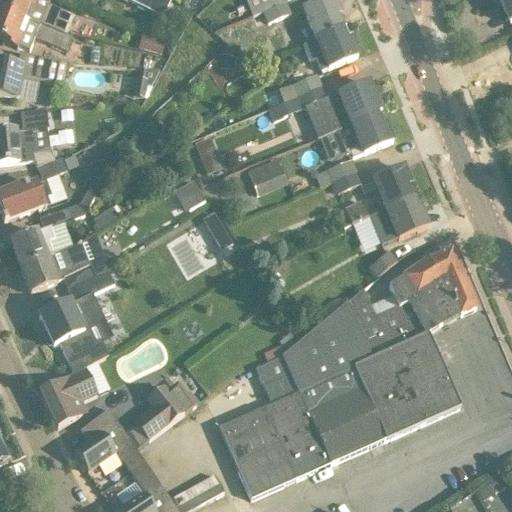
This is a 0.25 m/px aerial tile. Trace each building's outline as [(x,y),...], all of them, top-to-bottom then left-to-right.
[(40,29),(66,39),(74,20),(49,9),(50,6),(38,2),(38,1),(35,0),(3,0),(0,9),(0,16),(28,27),(40,32),(40,29)] [(162,22),(171,3),(166,0),(117,0),(118,0),(162,22)] [(285,7),(300,1),(299,0),(243,0),(251,20),(252,20),(285,7)] [(511,0),(498,0),(510,28),(511,27),(511,0)] [(316,44),(341,34),(336,20),(339,19),(333,2),(304,14),(316,43),(316,44)] [(290,18),(285,7),(252,20),(256,30),(265,26),(266,27),(290,18)] [(67,39),(66,39),(40,29),(40,32),(28,27),(0,16),(0,44),(3,45),(2,47),(17,53),(18,51),(30,56),(35,43),(67,56),(72,41),(67,39)] [(316,44),(316,43),(302,49),(309,66),(315,63),(321,77),(357,62),(350,45),(346,47),(341,34),(316,44)] [(160,59),(164,47),(143,41),(139,53),(160,59)] [(63,90),(67,68),(19,59),(16,71),(0,68),(0,100),(17,103),(20,85),(38,89),(39,85),(63,90)] [(240,62),(221,59),(218,73),(237,77),(240,62)] [(149,88),(151,78),(139,76),(137,86),(135,86),(133,101),(144,103),(147,88),(149,88)] [(282,108),(320,92),(316,81),(278,97),(282,108)] [(380,118),(367,88),(336,101),(336,100),(325,104),(320,92),(282,108),(268,115),(273,127),(304,113),(317,143),(351,129),(351,130),(376,120),(380,118)] [(37,174),(61,163),(54,166),(48,152),(33,159),(30,134),(48,133),(46,115),(20,117),(21,135),(0,137),(0,170),(34,167),(37,174)] [(376,120),(351,130),(356,141),(340,147),(345,160),(349,158),(352,164),(392,147),(385,131),(381,132),(376,120)] [(212,153),(208,144),(195,149),(199,159),(212,153)] [(61,163),(37,174),(42,186),(76,172),(71,159),(61,163)] [(257,201),(287,189),(276,163),(246,175),(257,201)] [(331,187),(355,177),(351,167),(327,177),(331,187)] [(386,214),(411,204),(405,191),(409,189),(402,173),(374,184),(375,186),(360,192),(363,200),(378,194),(386,214)] [(331,187),(327,177),(315,181),(319,192),(331,187)] [(355,177),(331,187),(336,197),(359,188),(355,177)] [(50,201),(45,187),(27,194),(26,190),(0,198),(0,213),(3,222),(1,223),(3,228),(49,211),(46,202),(50,201)] [(192,187),(175,196),(186,216),(203,207),(192,187)] [(20,273),(52,260),(47,248),(54,245),(50,234),(84,221),(84,220),(94,201),(86,196),(77,211),(40,225),(43,234),(42,234),(43,236),(36,238),(36,237),(10,246),(20,273)] [(411,204),(386,214),(398,244),(427,232),(420,216),(416,217),(411,204)] [(342,232),(367,222),(360,206),(344,213),(344,215),(336,219),(342,232)] [(209,239),(220,232),(211,218),(200,224),(209,239)] [(102,233),(113,223),(110,219),(98,228),(102,233)] [(67,294),(108,275),(102,264),(104,263),(95,239),(71,253),(52,260),(20,273),(30,299),(63,286),(67,294)] [(459,321),(475,314),(450,256),(428,266),(389,290),(397,309),(374,320),(361,294),(297,347),(286,356),(278,363),(267,368),(255,373),(271,409),(219,433),(250,505),(385,445),(385,446),(460,413),(427,339),(459,321)] [(376,283),(396,267),(387,257),(368,273),(376,283)] [(108,275),(67,294),(74,308),(101,295),(100,293),(113,287),(108,275)] [(83,336),(70,308),(39,321),(53,352),(59,350),(73,380),(107,361),(94,331),(83,336)] [(286,356),(297,347),(289,337),(278,346),(281,350),(286,356)] [(286,356),(281,350),(263,358),(267,368),(278,363),(286,356)] [(57,434),(73,425),(85,416),(84,415),(90,412),(87,406),(96,401),(83,375),(40,398),(57,434)] [(143,449),(178,423),(158,397),(147,405),(155,416),(131,434),(143,449)] [(130,478),(144,468),(109,416),(85,432),(93,444),(74,457),(76,461),(74,462),(82,475),(85,474),(87,477),(116,458),(130,478)] [(0,480),(0,469),(7,467),(0,452),(0,500),(8,498),(0,480)] [(173,511),(144,468),(130,478),(144,499),(123,511),(173,511)] [(216,478),(174,501),(180,511),(193,511),(226,495),(216,478)] [(487,488),(494,499),(505,492),(498,482),(487,488)] [(486,511),(478,497),(455,509),(457,511),(486,511)]
